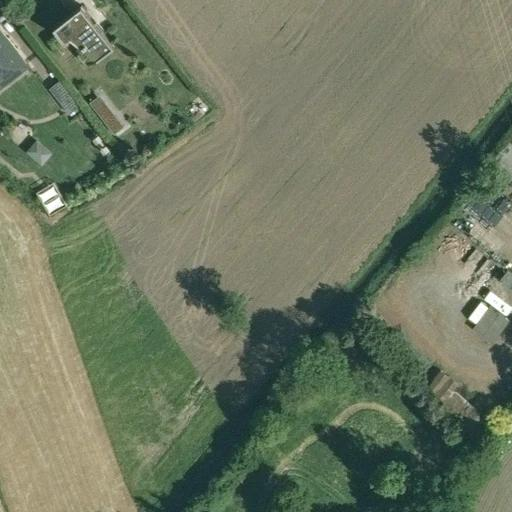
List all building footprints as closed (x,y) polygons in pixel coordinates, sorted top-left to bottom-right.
[(81,5),(53,27),(65,42),(66,41),(66,40),(76,32),(85,43),(82,45),(75,52),(87,68),(114,47),(101,31),(103,29),(96,21),(94,22),(81,5)] [(0,85),(27,64),(0,29),(0,85)] [(80,106),(61,80),(49,89),(69,114),(80,106)] [(117,117),(107,125),(114,134),(124,126),(117,117)] [(11,300),(0,305),(3,311),(14,306),(11,300)] [(27,335),(16,340),(19,346),(30,341),(27,335)] [(16,340),(6,345),(8,351),(19,346),(16,340)] [(43,370),(33,375),(35,381),(46,376),(43,370)] [(33,375),(22,380),(25,386),(35,381),(33,375)] [(60,405),(49,410),(52,416),(63,411),(60,405)] [(49,410),(38,415),(41,421),(52,416),(49,410)] [(2,414),(0,415),(0,436),(11,431),(2,414)] [(11,431),(0,436),(0,458),(19,450),(11,431)]
